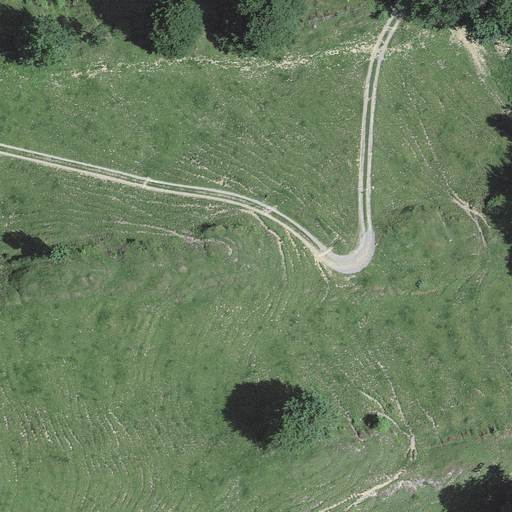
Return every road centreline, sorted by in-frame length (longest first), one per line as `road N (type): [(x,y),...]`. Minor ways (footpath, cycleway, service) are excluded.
road 1 (track): [(0,148),(255,207),(320,260),(362,263),(375,38),(400,0)]
road 2 (track): [(424,0),(511,124)]
